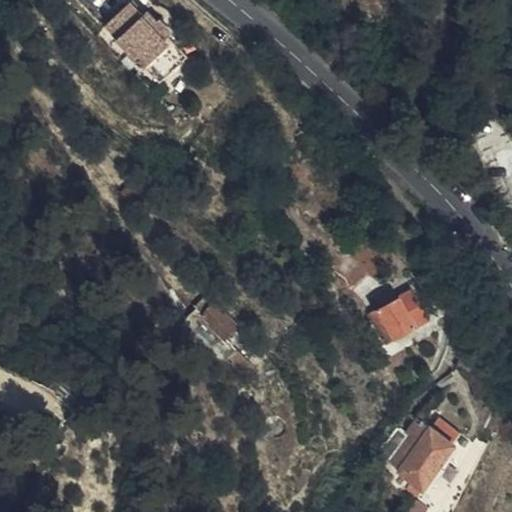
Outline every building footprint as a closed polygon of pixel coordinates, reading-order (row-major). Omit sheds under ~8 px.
[(152,25),(155,23),(146,13),(141,18),(128,5),(103,29),(157,86),(186,58),(165,36),(164,37),(152,25)] [(156,22),(155,23),(152,25),(164,37),(165,36),(167,34),(156,22)] [(397,301),(380,311),(369,317),(385,347),(429,322),(413,292),(397,301)] [(394,295),(377,304),(380,311),(397,301),(394,295)] [(203,305),(200,309),(228,338),(240,327),(217,303),(209,311),(203,305)] [(478,356),(466,349),(462,356),(474,363),(478,356)] [(462,356),(456,365),(471,374),(477,364),(474,363),(462,356)] [(428,487),(464,436),(440,419),(432,429),(419,419),(409,433),(397,424),(376,453),(394,466),(388,474),(406,488),(414,477),(428,487)]
